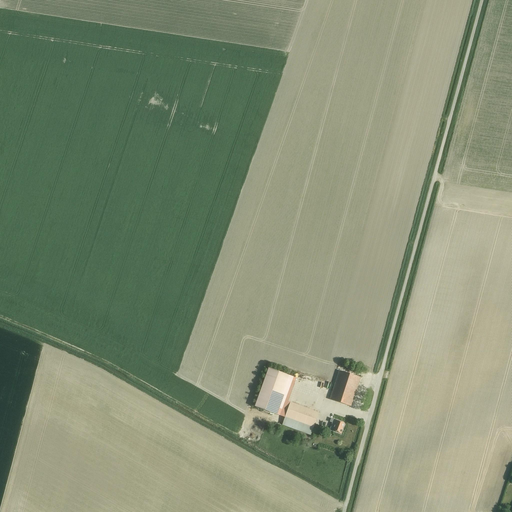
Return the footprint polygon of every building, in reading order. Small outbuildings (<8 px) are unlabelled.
[(269,368),(263,385),(283,392),(289,375),(269,368)] [(339,371),(330,400),(351,406),(361,377),(339,371)] [(275,414),(283,392),(263,385),(255,407),(275,414)] [(323,385),(320,393),(328,395),(330,387),(323,385)] [(311,435),(313,427),(319,413),(290,402),(282,425),(311,435)] [(333,431),(341,434),(343,429),(342,429),(345,424),(330,418),(329,420),(330,420),(330,422),(332,423),(330,429),(333,431)]
